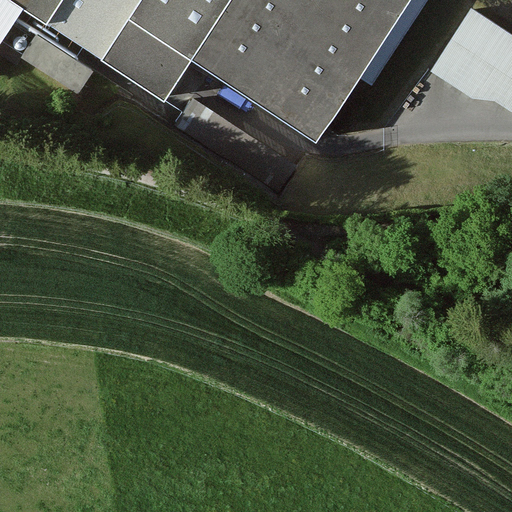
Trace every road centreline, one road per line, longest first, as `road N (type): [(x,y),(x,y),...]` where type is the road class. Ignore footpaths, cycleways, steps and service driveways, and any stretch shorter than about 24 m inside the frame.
road 1 (track): [(11,151),(306,245)]
road 2 (track): [(306,245),(511,326)]
road 3 (track): [(306,245),(511,233)]
